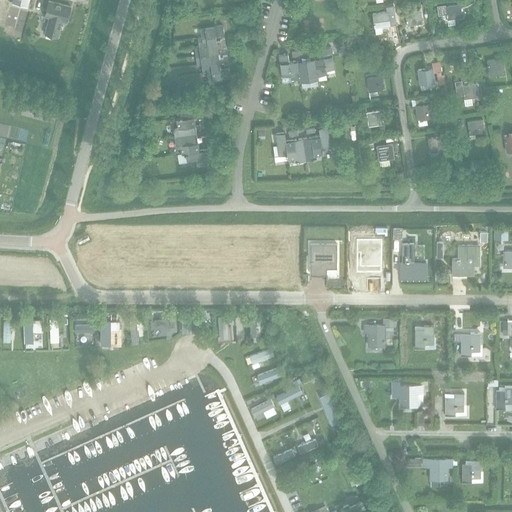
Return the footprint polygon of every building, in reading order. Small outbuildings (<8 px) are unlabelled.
[(66,22),(70,6),(48,1),(44,16),(48,17),(44,33),(58,37),(62,21),(66,22)] [(190,11),(196,7),(193,3),(187,7),(190,11)] [(462,17),(460,4),(445,6),(447,19),(462,17)] [(420,9),(404,12),(407,25),(422,23),(420,9)] [(389,25),(387,11),(372,13),(374,27),(389,25)] [(216,35),(224,34),(223,25),(200,28),(202,37),(216,35)] [(217,41),(216,35),(202,37),(197,37),(198,46),(217,44),(217,41)] [(218,52),(217,46),(217,44),(198,46),(194,47),(196,56),(218,52)] [(325,70),(334,69),(331,46),(321,48),(323,56),(325,70)] [(219,61),(219,59),(218,52),(196,56),(197,65),(201,64),(219,61)] [(289,61),(288,53),(278,54),(282,77),(290,75),(291,75),(289,61)] [(323,56),(317,57),(314,58),(317,76),(326,74),(325,70),(323,56)] [(318,80),(317,76),(314,58),(312,58),(306,59),(309,81),(318,80)] [(501,58),(487,60),(489,73),(497,71),(497,75),(504,74),(501,58)] [(300,82),(309,81),(306,59),(299,60),(297,60),(300,78),(299,78),(300,82)] [(300,78),(297,60),(295,60),(289,61),(291,75),(290,75),(291,80),(299,78),(300,78)] [(221,69),(220,63),(219,61),(201,64),(202,73),(207,72),(221,70),(221,69)] [(433,73),(436,72),(441,72),(440,61),(431,62),(432,66),(424,67),(424,69),(417,70),(419,84),(434,81),(433,73)] [(207,72),(208,80),(230,77),(229,68),(221,69),(221,70),(207,72)] [(441,75),(436,76),(438,84),(445,83),(444,75),(441,75)] [(381,76),(366,78),(368,91),(383,89),(381,76)] [(461,80),(454,81),(456,96),(463,95),(464,99),(479,96),(477,83),(462,85),(461,80)] [(432,116),(430,102),(429,97),(415,100),(417,118),(432,116)] [(187,126),(195,124),(194,117),(203,115),(201,106),(179,109),(180,116),(178,118),(180,118),(185,117),(187,126)] [(380,110),(366,112),(365,107),(363,107),(364,117),(367,116),(368,126),(383,123),(380,110)] [(454,125),(452,114),(447,115),(448,118),(446,119),(448,126),(454,125)] [(197,133),(195,124),(187,126),(185,117),(180,118),(178,118),(176,119),(177,125),(174,126),(173,127),(174,137),(197,133)] [(475,138),(475,134),(484,132),(482,119),(467,121),(470,139),(475,138)] [(322,149),(322,151),(324,149),(331,148),(328,126),(318,127),(319,136),(311,137),(312,146),(321,144),(322,149)] [(511,150),(511,130),(503,132),(506,152),(511,150)] [(295,148),(294,139),(286,140),(284,132),(275,133),(278,155),(285,154),(287,156),(287,154),(287,149),(295,148)] [(206,136),(197,137),(197,133),(174,137),(175,145),(178,147),(180,147),(181,154),(184,153),(185,153),(190,152),(189,143),(198,142),(202,141),(206,141),(206,136)] [(442,136),(427,139),(429,153),(444,150),(442,136)] [(323,154),(322,151),(322,149),(321,144),(312,146),(311,137),(303,138),(306,161),(315,159),(316,157),(316,155),(323,154)] [(297,162),(306,161),(303,138),(294,139),(295,148),(287,149),(287,154),(287,156),(288,159),(294,158),(295,160),(297,162)] [(207,165),(206,159),(209,158),(207,149),(199,150),(198,142),(189,143),(190,152),(185,153),(184,153),(186,155),(187,161),(196,160),(197,167),(207,165)] [(389,165),(389,158),(393,157),(391,144),(377,146),(380,166),(389,165)] [(393,228),(393,238),(401,238),(401,228),(393,228)] [(479,233),(485,239),(489,235),(483,229),(479,233)] [(153,237),(94,237),(94,271),(153,271),(153,237)] [(222,238),(165,237),(165,271),(222,272),(222,238)] [(290,238),(234,238),(234,272),(290,272),(290,238)] [(381,240),(356,239),(356,253),(360,253),(360,267),(381,267),(381,240)] [(336,243),(310,243),(310,273),(326,273),(326,268),(336,268),(336,243)] [(402,262),(400,262),(400,274),(425,274),(425,263),(413,262),(413,243),(402,243),(402,262)] [(479,245),(458,245),(458,258),(452,258),(452,274),(473,274),(473,265),(479,265),(479,245)] [(368,332),(368,345),(384,345),(384,326),(384,325),(364,325),(364,332),(368,332)] [(415,330),(415,348),(425,348),(425,343),(433,343),(434,325),(423,325),(423,330),(415,330)] [(482,344),(479,344),(479,333),(470,333),(470,337),(462,337),(462,341),(462,355),(481,355),(482,344)] [(268,341),(252,348),(255,357),(272,351),(268,341)] [(454,364),(468,364),(468,359),(462,359),(462,355),(454,355),(454,364)] [(422,406),(422,393),(421,385),(399,386),(399,382),(392,382),(393,396),(400,396),(400,406),(422,406)] [(511,385),(504,386),(504,391),(496,391),(496,409),(505,409),(505,404),(511,403),(511,385)] [(325,395),(329,404),(335,402),(331,392),(325,395)] [(463,392),(454,392),(445,392),(445,415),(466,415),(466,404),(463,404),(463,392)] [(340,423),(333,426),(336,434),(343,431),(340,423)] [(324,437),(318,440),(321,447),(327,444),(324,437)] [(430,466),(430,479),(446,479),(446,466),(451,466),(451,459),(423,459),(423,466),(430,466)] [(462,464),(462,482),(471,482),(471,477),(480,477),(480,459),(470,459),(470,464),(462,464)] [(369,486),(359,490),(362,496),(371,492),(369,486)]
